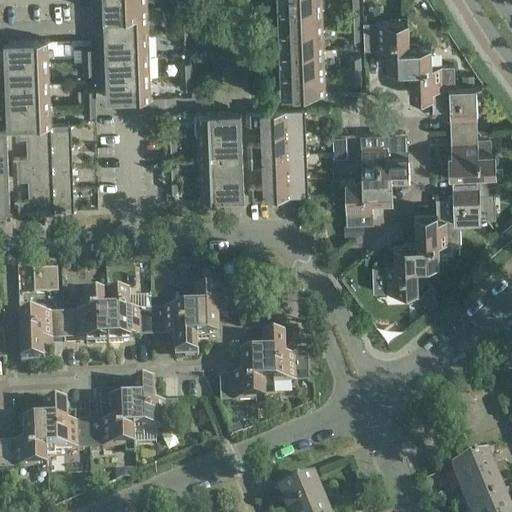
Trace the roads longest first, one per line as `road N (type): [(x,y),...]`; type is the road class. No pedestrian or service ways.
road 1 (residential): [(320,280),(195,374),(107,373),(99,392),(14,394)]
road 2 (residential): [(361,95),(363,122),(419,122),(420,190),(320,280)]
road 3 (unclassified): [(114,511),(365,407)]
road 4 (residential): [(320,280),(275,236),(141,240)]
road 5 (unclassified): [(365,407),(511,295)]
road 6 (residential): [(14,394),(14,245)]
road 7 (unclassified): [(365,407),(320,280)]
road 8 (residential): [(14,245),(141,240)]
road 9 (residential): [(141,240),(131,116)]
